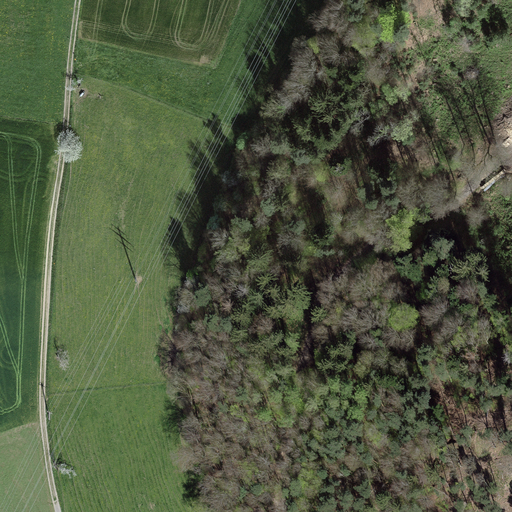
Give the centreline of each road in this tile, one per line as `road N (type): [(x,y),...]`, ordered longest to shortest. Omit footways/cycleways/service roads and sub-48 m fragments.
road 1 (track): [(58,511),(41,390),(51,229),(80,0)]
road 2 (track): [(283,511),(290,416),(312,321),(336,277),(381,234),(462,194),(511,144)]
